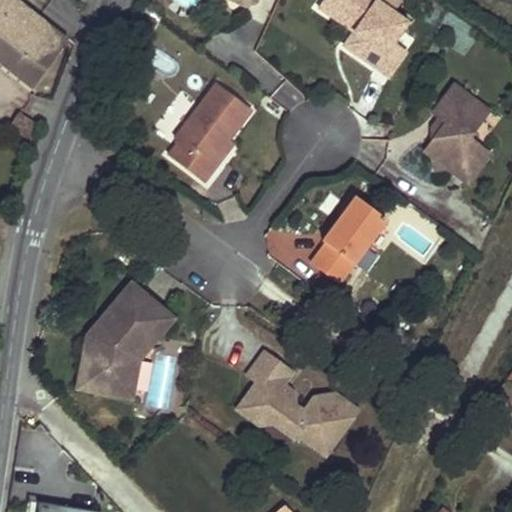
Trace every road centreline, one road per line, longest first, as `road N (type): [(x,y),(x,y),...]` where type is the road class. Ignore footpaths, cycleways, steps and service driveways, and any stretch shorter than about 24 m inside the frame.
road 1 (residential): [(322,133),(222,259),(92,164),(52,148)]
road 2 (tertiary): [(52,148),(29,234),(0,425)]
road 3 (tertiary): [(112,0),(52,148)]
